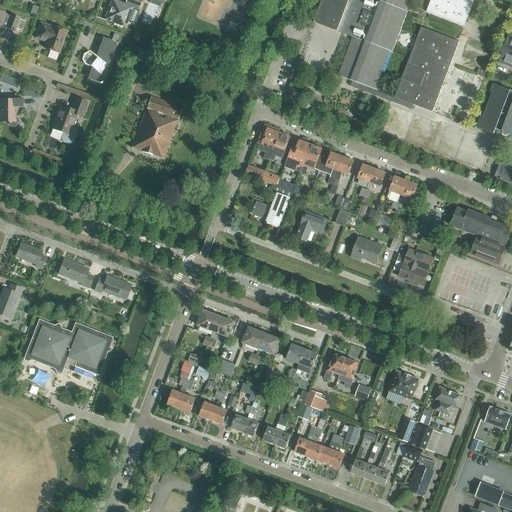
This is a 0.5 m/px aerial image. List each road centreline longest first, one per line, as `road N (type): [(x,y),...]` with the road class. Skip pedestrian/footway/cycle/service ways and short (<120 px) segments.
road 1 (tertiary): [(490,374),(199,264)]
road 2 (residential): [(505,335),(246,236)]
road 3 (residential): [(511,206),(260,111)]
road 4 (residential): [(386,511),(142,419)]
road 5 (tertiary): [(199,264),(0,189)]
road 6 (residential): [(189,293),(12,231)]
road 7 (residential): [(0,141),(27,151),(53,78),(0,59)]
road 8 (residential): [(324,343),(189,293)]
road 9 (residential): [(142,419),(189,293)]
road 10 (residential): [(216,224),(260,111)]
